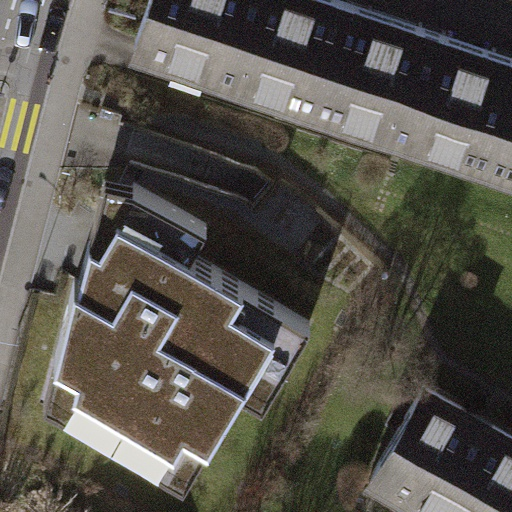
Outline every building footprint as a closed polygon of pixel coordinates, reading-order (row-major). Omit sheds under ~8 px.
[(313,97),(345,0),(148,0),(135,38),(313,97)] [(511,51),(357,0),(345,0),(313,97),(486,154),(511,77),(511,51)] [(511,77),(486,154),(511,163),(511,77)] [(75,273),(57,347),(79,361),(68,412),(158,465),(184,423),(209,438),(264,344),(288,359),(311,320),(191,250),(207,221),(134,179),(132,184),(136,186),(102,244),(89,236),(79,276),(75,273)] [(511,511),(511,435),(421,384),(371,471),(404,490),(402,494),(432,511),(511,511)]
